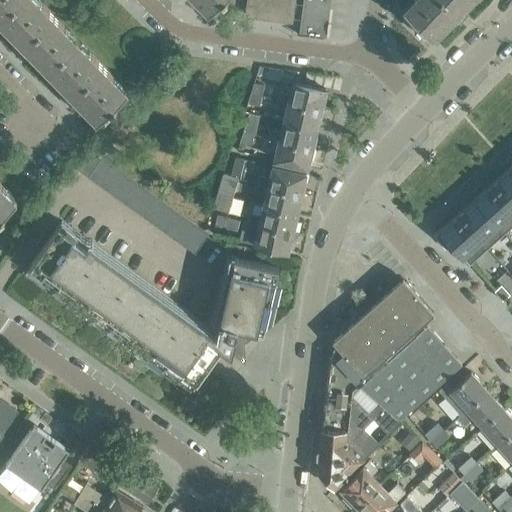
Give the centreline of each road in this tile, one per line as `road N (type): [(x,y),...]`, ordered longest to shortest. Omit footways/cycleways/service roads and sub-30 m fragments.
road 1 (residential): [(289,489),(329,231),(355,191)]
road 2 (residential): [(206,479),(0,320)]
road 3 (residential): [(369,58),(179,32),(147,0)]
road 4 (residential): [(405,247),(511,364)]
road 5 (residential): [(426,110),(511,23)]
